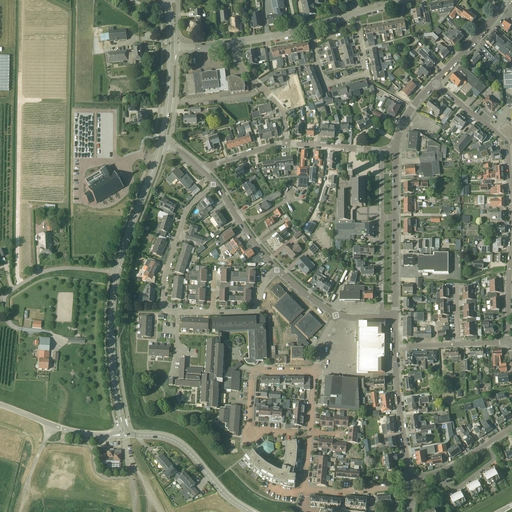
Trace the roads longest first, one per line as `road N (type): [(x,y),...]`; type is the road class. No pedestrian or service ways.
road 1 (residential): [(410,489),(305,488),(315,371)]
road 2 (residential): [(506,342),(507,143)]
road 3 (residential): [(381,150),(381,317)]
road 4 (residential): [(294,432),(248,430),(251,377),(258,370),(315,371)]
road 5 (residential): [(395,316),(395,151)]
road 6 (tertiary): [(125,430),(110,342),(117,273)]
road 7 (residential): [(356,13),(361,76),(324,82),(310,28)]
road 8 (residential): [(214,184),(184,215),(164,274),(162,304),(177,312)]
road 9 (tertiary): [(247,511),(179,444),(125,430)]
road 10 (residential): [(410,479),(395,347)]
road 11 (unclassified): [(125,430),(86,434),(0,405)]
road 12 (unclassified): [(0,297),(49,270),(117,273)]
